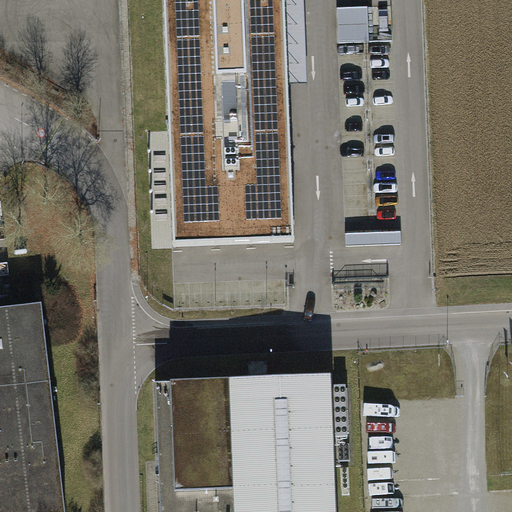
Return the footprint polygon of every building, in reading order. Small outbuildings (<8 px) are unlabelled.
[(169,0),(180,255),(299,251),(289,0),(169,0)] [(308,0),(291,0),(294,86),(311,85),(308,0)] [(342,43),(373,42),(372,7),(340,8),(342,43)] [(63,511),(43,309),(0,313),(0,511),(63,511)] [(337,511),(333,383),(157,389),(161,511),(337,511)]
